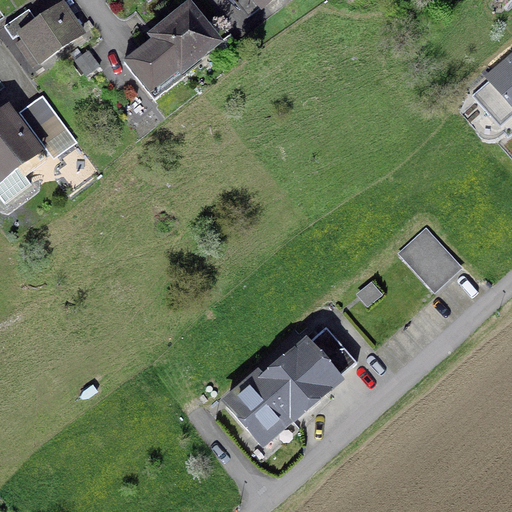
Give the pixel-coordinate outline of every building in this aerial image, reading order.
[(38,65),(80,36),(59,7),(18,36),(38,65)] [(35,23),(26,11),(2,28),(10,41),(35,23)] [(214,45),(187,11),(122,64),(152,103),(185,76),(181,71),(214,45)] [(507,91),(511,97),(511,60),(494,77),(497,80),(485,90),(495,102),(507,91)] [(52,161),(74,144),(41,99),(18,116),(52,161)] [(23,178),(44,162),(5,112),(0,115),(0,202),(3,206),(29,186),(23,178)] [(463,269),(426,229),(399,255),(435,295),(463,269)] [(314,354),(307,346),(261,386),(256,381),(225,408),(258,446),(288,419),(290,421),(325,391),(322,387),(334,377),(331,374),(345,362),(327,342),(314,354)]
